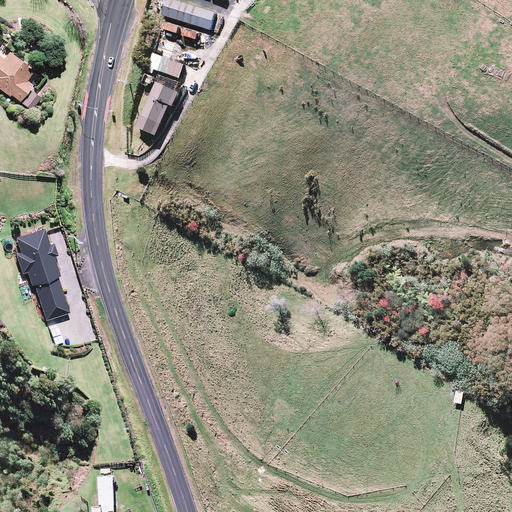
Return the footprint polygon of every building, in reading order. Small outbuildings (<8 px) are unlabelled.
[(216,12),(174,0),(166,0),(162,16),(211,30),(216,12)] [(179,27),(165,22),(163,29),(177,34),(179,27)] [(198,32),(185,28),(183,36),(196,40),(198,32)] [(11,95),(21,102),(30,89),(33,86),(26,81),(34,70),(10,52),(4,59),(0,56),(0,88),(10,96),(11,95)] [(155,55),(148,73),(153,74),(155,70),(180,79),(185,65),(155,55)] [(179,93),(157,83),(137,128),(157,136),(170,105),(173,107),(179,93)] [(32,90),(22,103),(32,110),(42,97),(32,90)] [(50,244),(45,229),(18,238),(22,253),(17,254),(23,273),(28,271),(32,284),(35,283),(47,319),(69,312),(58,276),(60,275),(54,256),(58,255),(54,242),(50,244)] [(115,511),(115,478),(101,478),(102,509),(95,509),(95,511),(115,511)]
